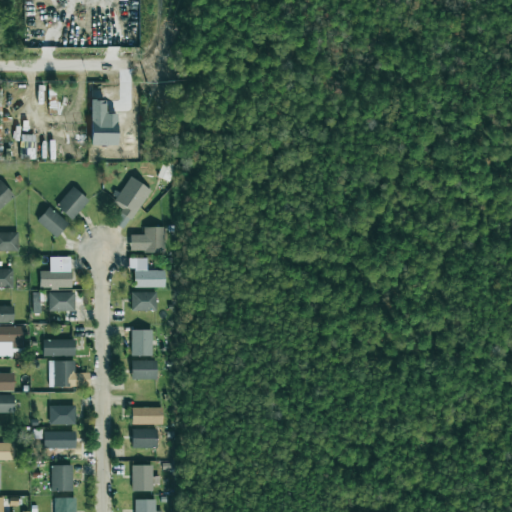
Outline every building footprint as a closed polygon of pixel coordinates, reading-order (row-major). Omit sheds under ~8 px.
[(116,145),(116,113),(104,113),(104,100),(89,100),(89,144),(116,145)] [(113,222),(124,229),(150,189),(129,176),(112,203),(121,209),(113,222)] [(0,207),(14,195),(0,180),(0,207)] [(55,206),(71,219),(88,200),(72,186),(55,206)] [(67,223),(48,206),(36,220),(55,237),(67,223)] [(143,253),(165,252),(164,227),(143,227),(143,253)] [(17,231),(0,231),(0,251),(18,251),(17,231)] [(164,270),(146,270),(146,258),(128,258),(128,268),(132,268),(132,287),(164,287),(164,270)] [(11,268),(0,268),(0,288),(12,288),(11,268)] [(70,270),(38,271),(38,288),(70,287),(70,270)] [(74,310),(74,291),(47,292),(48,311),(74,310)] [(156,291),(130,291),(130,311),(156,310),(156,291)] [(0,322),(12,322),(12,305),(0,305),(0,322)] [(0,355),(12,356),(12,348),(21,349),(22,326),(0,326),(0,355)] [(151,329),(129,330),(130,356),(152,355),(151,329)] [(74,355),(74,339),(42,339),(42,356),(74,355)] [(74,360),(48,360),(48,386),(89,386),(88,372),(74,373),(74,360)] [(156,360),(130,360),(130,379),(156,379),(156,360)] [(0,390),(13,390),(12,372),(0,372),(0,390)] [(0,412),(12,412),(12,394),(0,394),(0,412)] [(48,424),(74,424),(74,405),(48,405),(48,424)] [(162,423),(162,407),(130,407),(131,424),(162,423)] [(131,447),(157,448),(157,429),(131,428),(131,447)] [(42,448),(74,447),(74,431),(42,431),(42,448)] [(0,459),(13,459),(13,442),(0,442),(0,459)] [(50,464),(50,490),(71,491),(72,465),(50,464)] [(131,465),(130,490),(152,491),(152,465),(131,465)] [(74,511),(75,497),(54,497),(53,511),(74,511)] [(155,511),(155,499),(133,499),(133,511),(155,511)]
